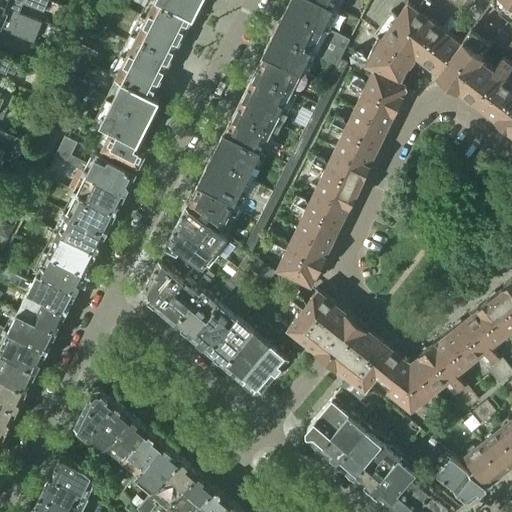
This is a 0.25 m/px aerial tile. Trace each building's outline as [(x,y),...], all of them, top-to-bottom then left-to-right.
[(0,0),(0,2),(20,11),(24,0),(0,0)] [(100,0),(98,6),(105,9),(110,0),(108,0),(100,0)] [(105,10),(112,13),(117,4),(110,0),(105,10)] [(184,34),(193,16),(162,0),(154,0),(147,16),(184,34)] [(162,0),(193,16),(195,17),(203,0),(162,0)] [(333,4),(324,0),(291,0),(288,8),(322,26),(333,4)] [(408,0),(398,14),(393,10),(377,31),(382,35),(364,63),(372,66),(400,80),(408,67),(417,55),(442,74),(477,28),(472,24),(460,40),(448,31),(457,19),(450,14),(441,26),(423,12),(432,0),(431,0),(421,0),(416,7),(408,0)] [(464,0),(462,0),(459,6),(466,11),(471,4),(464,0)] [(511,0),(497,0),(495,3),(502,9),(511,16),(511,15),(511,0)] [(0,27),(11,32),(16,20),(45,33),(49,24),(20,11),(0,2),(0,27)] [(105,10),(105,9),(98,6),(93,15),(100,19),(105,10)] [(322,26),(288,8),(277,29),(338,61),(349,39),(322,26)] [(100,19),(108,22),(112,13),(105,10),(100,19)] [(100,19),(93,15),(88,24),(96,28),(100,19)] [(147,16),(137,35),(174,54),(184,34),(147,16)] [(103,32),(108,22),(100,19),(96,28),(103,32)] [(0,37),(7,41),(11,32),(0,27),(0,37)] [(495,115),(511,91),(511,78),(505,73),(511,64),(511,60),(503,54),(494,65),(482,56),(484,53),(480,49),(489,38),(483,33),(477,28),(442,74),(449,80),(495,115)] [(338,61),(277,29),(266,52),(267,52),(300,70),(310,51),(336,64),(338,61)] [(137,35),(127,55),(164,74),(174,54),(137,35)] [(91,47),(83,43),(79,53),(86,56),(91,47)] [(98,50),(91,47),(86,56),(93,60),(98,50)] [(364,62),(368,56),(356,48),(352,55),(364,62)] [(0,66),(17,74),(23,61),(0,51),(0,66)] [(300,70),(267,52),(257,71),(291,89),(300,70)] [(81,66),(86,56),(79,53),(74,62),(81,66)] [(154,94),(164,74),(127,55),(117,76),(122,78),(154,94)] [(89,69),(93,60),(86,56),(81,66),(89,69)] [(335,66),(343,70),(348,61),(340,57),(335,66)] [(331,76),(338,80),(343,70),(335,66),(331,76)] [(352,81),(399,105),(406,89),(404,83),(400,80),(372,66),(365,80),(355,75),(352,81)] [(291,89),(257,71),(247,92),(281,109),(291,89)] [(67,83),(75,87),(79,77),(72,74),(67,83)] [(326,85),(333,89),(338,80),(331,76),(326,85)] [(87,81),(79,77),(75,87),(82,90),(87,81)] [(122,78),(112,99),(151,119),(161,98),(154,94),(122,78)] [(87,81),(82,90),(90,94),(94,84),(87,81)] [(353,106),(389,125),(399,105),(352,81),(349,86),(360,91),(353,106)] [(70,96),(75,87),(67,83),(63,93),(70,96)] [(321,95),(328,99),(333,89),(326,85),(321,95)] [(82,90),(75,87),(70,96),(78,100),(82,90)] [(0,88),(0,102),(8,106),(13,94),(0,88)] [(85,103),(90,94),(82,90),(78,100),(85,103)] [(511,91),(495,115),(511,127),(511,91)] [(247,92),(238,111),(271,129),(281,109),(247,92)] [(316,104),(323,108),(328,99),(321,95),(316,104)] [(112,99),(101,121),(140,140),(151,119),(112,99)] [(323,108),(316,104),(311,114),(319,118),(323,108)] [(332,121),(379,145),(389,125),(353,106),(347,119),(335,113),(332,121)] [(271,129),(238,111),(227,131),(260,148),(261,148),(262,148),(271,129)] [(307,123),(314,127),(319,118),(311,114),(307,123)] [(67,116),(61,129),(67,132),(73,119),(67,116)] [(51,151),(61,131),(43,121),(33,142),(51,151)] [(140,140),(101,121),(101,122),(113,128),(102,146),(139,165),(149,145),(140,140)] [(333,147),(369,165),(379,145),(332,121),(329,126),(341,131),(333,147)] [(302,133),(309,137),(314,127),(307,123),(302,133)] [(0,154),(14,160),(24,137),(0,126),(0,154)] [(215,151),(250,170),(260,148),(227,131),(225,131),(215,151)] [(297,142),(304,146),(309,137),(302,133),(297,142)] [(55,156),(68,162),(78,140),(65,134),(55,156)] [(292,152),(299,156),(304,146),(297,142),(292,152)] [(313,161),(359,185),(369,165),(333,147),(327,159),(317,154),(313,161)] [(215,151),(203,174),(239,193),(250,170),(215,151)] [(98,152),(88,172),(126,190),(136,170),(98,152)] [(287,161),(295,165),(299,156),(292,152),(287,161)] [(282,171),(290,175),(295,165),(287,161),(282,171)] [(314,187),(350,205),(359,185),(313,161),(310,169),(320,174),(314,187)] [(278,180),(285,184),(290,175),(282,171),(278,180)] [(126,190),(88,172),(79,191),(117,209),(126,190)] [(239,193),(203,174),(199,181),(201,183),(196,194),(230,212),(239,193)] [(273,190),(280,194),(285,184),(278,180),(273,190)] [(45,199),(50,189),(41,184),(36,194),(45,199)] [(293,201),(340,225),(350,205),(314,187),(308,200),(296,194),(293,201)] [(268,199),(275,203),(280,194),(273,190),(268,199)] [(69,212),(106,230),(117,209),(79,191),(69,212)] [(230,212),(196,194),(190,205),(222,228),(230,212)] [(275,203),(268,199),(263,209),(270,213),(275,203)] [(295,227),(330,245),(340,225),(293,201),(290,206),(302,212),(295,227)] [(33,204),(28,214),(38,219),(43,209),(33,204)] [(222,228),(190,205),(189,204),(178,224),(215,251),(228,234),(221,229),(222,228)] [(270,213),(263,209),(258,218),(266,222),(270,213)] [(60,231),(97,249),(106,230),(69,212),(60,231)] [(254,228),(261,232),(266,222),(258,218),(254,228)] [(0,232),(9,236),(14,224),(2,219),(0,224),(0,232)] [(178,224),(169,242),(187,255),(196,262),(198,260),(204,265),(215,251),(178,224)] [(274,241),(320,265),(330,245),(295,227),(289,241),(277,235),(274,241)] [(249,237),(256,241),(261,232),(254,228),(249,237)] [(60,231),(50,250),(87,269),(97,249),(60,231)] [(249,237),(245,245),(251,251),(256,241),(249,237)] [(13,239),(5,253),(15,258),(22,244),(13,239)] [(276,267),(310,285),(320,265),(274,241),(271,246),(283,252),(276,267)] [(160,257),(152,273),(174,292),(185,278),(184,277),(196,262),(187,255),(169,242),(164,250),(160,257)] [(87,269),(50,250),(40,270),(77,288),(87,269)] [(239,269),(245,274),(247,272),(244,270),(254,258),(248,253),(238,266),(240,268),(239,269)] [(277,269),(259,256),(251,267),(268,280),(277,269)] [(245,274),(239,269),(230,280),(236,285),(245,274)] [(40,270),(30,291),(66,309),(77,288),(40,270)] [(161,307),(177,321),(205,289),(203,287),(211,277),(206,272),(194,286),(185,278),(174,292),(161,307)] [(174,292),(152,273),(145,287),(144,287),(146,294),(161,307),(174,292)] [(511,279),(478,306),(503,335),(511,327),(511,279)] [(236,285),(230,280),(223,288),(229,293),(236,285)] [(288,325),(304,338),(316,347),(316,348),(325,356),(334,362),(362,323),(356,318),(352,315),(317,288),(307,301),(296,292),(300,287),(291,280),(282,291),(292,298),(286,305),(297,313),(288,325)] [(177,321),(193,334),(220,302),(205,289),(177,321)] [(66,309),(30,291),(20,311),(57,329),(66,309)] [(193,334),(210,349),(237,317),(220,302),(193,334)] [(478,306),(444,333),(468,363),(484,350),(493,361),(489,365),(501,380),(511,371),(511,370),(491,344),(503,335),(478,306)] [(20,311),(10,331),(46,349),(57,329),(20,311)] [(241,320),(237,317),(210,349),(226,363),(263,319),(265,316),(259,311),(250,322),(244,317),(241,320)] [(278,333),(269,344),(286,359),(304,338),(288,325),(278,317),(273,323),(280,330),(278,333)] [(242,376),(243,377),(269,344),(278,333),(263,319),(226,363),(228,364),(229,365),(242,376)] [(411,409),(434,390),(409,360),(362,323),(334,362),(337,365),(338,365),(351,375),(359,381),(352,389),(362,397),(369,388),(367,387),(378,372),(392,382),(386,389),(411,409)] [(46,349),(10,331),(0,350),(37,368),(46,349)] [(444,333),(409,360),(434,390),(450,378),(459,389),(454,393),(465,408),(477,399),(466,384),(457,372),(468,363),(444,333)] [(262,386),(286,359),(269,344),(243,377),(255,387),(256,387),(262,387),(262,386)] [(0,350),(0,374),(27,387),(37,368),(0,350)] [(0,400),(17,408),(27,387),(0,374),(0,400)] [(351,375),(342,385),(349,391),(351,389),(352,389),(359,381),(351,375)] [(308,433),(321,444),(353,407),(362,397),(352,389),(351,389),(349,391),(342,385),(308,425),(307,425),(308,433)] [(94,388),(86,403),(102,417),(117,400),(101,387),(101,386),(94,388)] [(497,408),(488,397),(481,403),(489,414),(497,408)] [(0,422),(8,426),(17,408),(0,400),(0,422)] [(90,430),(107,444),(133,414),(117,400),(102,417),(90,430)] [(102,417),(86,403),(76,424),(86,433),(89,429),(90,430),(102,417)] [(489,414),(481,403),(474,409),(482,420),(489,414)] [(369,421),(353,407),(321,444),(337,457),(369,421)] [(150,428),(133,414),(107,444),(123,459),(150,428)] [(511,414),(498,425),(511,442),(511,414)] [(337,457),(354,472),(386,436),(369,421),(337,457)] [(482,438),(506,468),(511,463),(511,442),(498,425),(482,438)] [(135,475),(137,476),(167,443),(150,428),(123,459),(138,472),(135,475)] [(354,472),(371,487),(402,450),(386,436),(354,472)] [(474,465),(471,468),(489,482),(506,468),(482,438),(464,452),(474,465)] [(137,476),(155,491),(184,458),(167,443),(137,476)] [(71,450),(69,456),(80,462),(83,456),(71,450)] [(402,450),(371,487),(388,501),(419,465),(402,450)] [(50,474),(87,495),(96,477),(81,463),(61,453),(50,474)] [(455,483),(471,495),(489,482),(471,468),(451,453),(438,471),(445,476),(455,483)] [(158,502),(162,497),(171,506),(201,472),(184,458),(155,491),(142,507),(147,511),(150,511),(158,503),(158,502)] [(388,501),(400,511),(411,511),(433,486),(432,487),(413,471),(419,465),(388,501)] [(201,472),(171,506),(178,511),(194,511),(217,486),(201,472)] [(41,494),(75,511),(78,511),(87,495),(50,474),(41,494)] [(449,490),(455,483),(445,476),(437,485),(442,490),(460,504),(463,502),(449,490)] [(194,511),(222,511),(233,500),(217,486),(194,511)] [(450,511),(457,507),(451,503),(452,502),(433,486),(411,511),(450,511)] [(75,511),(41,494),(31,511),(75,511)] [(138,494),(132,500),(138,505),(144,499),(138,494)] [(247,511),(233,500),(222,511),(247,511)]
